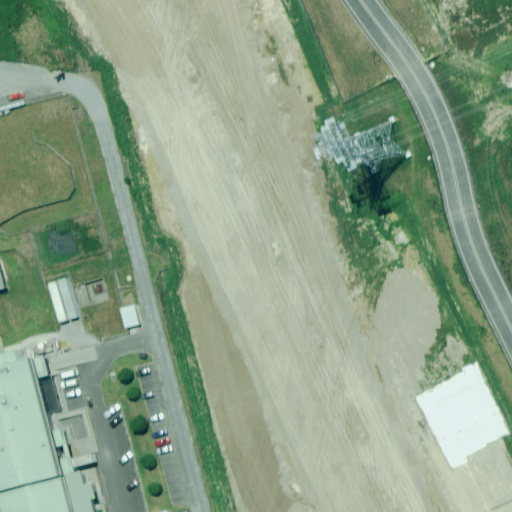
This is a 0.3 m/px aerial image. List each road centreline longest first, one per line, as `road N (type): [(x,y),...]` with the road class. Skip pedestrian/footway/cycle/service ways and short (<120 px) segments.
road 1 (secondary): [(369,511),(318,414),(162,0)]
road 2 (secondary): [(229,0),(434,511)]
road 3 (unclassified): [(357,0),(431,104),(463,233),(511,338)]
